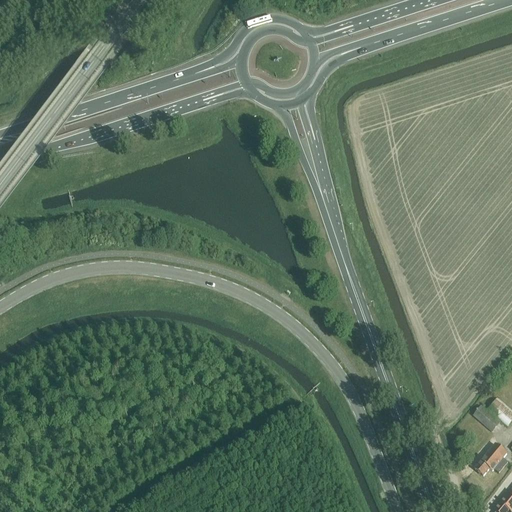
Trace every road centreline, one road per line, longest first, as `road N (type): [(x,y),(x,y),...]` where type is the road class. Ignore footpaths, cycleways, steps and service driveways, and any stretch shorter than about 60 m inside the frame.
road 1 (tertiary): [(399,511),(344,379),(296,324),(266,304),(198,278),(126,266),(45,283),(0,310)]
road 2 (secondary): [(329,221),(434,511)]
road 3 (tertiary): [(0,185),(140,0)]
road 4 (trunk): [(0,164),(191,105)]
road 5 (trunk): [(181,78),(0,136)]
road 6 (trunk): [(303,31),(262,20),(228,55),(181,78)]
road 7 (trunk): [(375,43),(509,0)]
road 8 (secondary): [(277,106),(329,221)]
